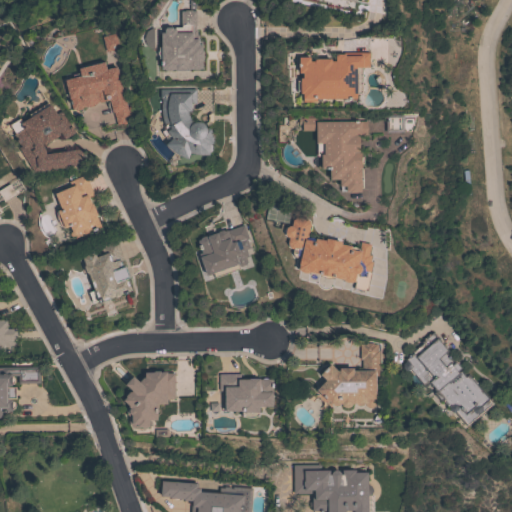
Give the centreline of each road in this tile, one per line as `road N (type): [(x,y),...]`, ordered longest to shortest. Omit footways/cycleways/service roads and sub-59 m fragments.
road 1 (residential): [(131,511),(109,432),(0,247)]
road 2 (residential): [(139,227),(246,172),(234,17)]
road 3 (residential): [(76,368),(119,346),(256,337)]
road 4 (residential): [(164,345),(154,268),(122,167)]
